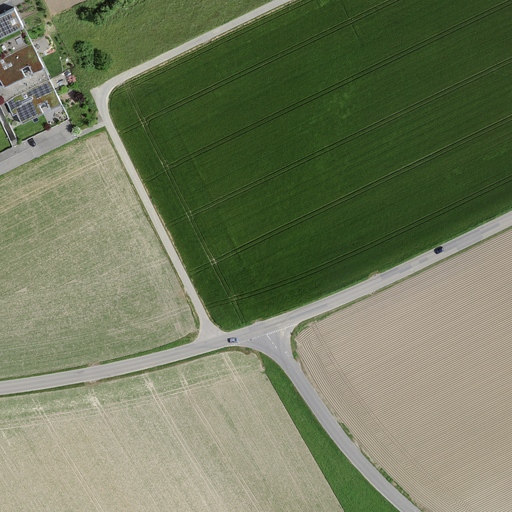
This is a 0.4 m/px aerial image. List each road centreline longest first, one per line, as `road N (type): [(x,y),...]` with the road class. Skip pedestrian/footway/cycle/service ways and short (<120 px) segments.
road 1 (unclassified): [(280,0),(124,75),(101,97),(215,342)]
road 2 (tertiary): [(511,217),(264,327)]
road 3 (tertiary): [(264,327),(340,439),(411,511)]
road 4 (tertiary): [(215,342),(0,389)]
